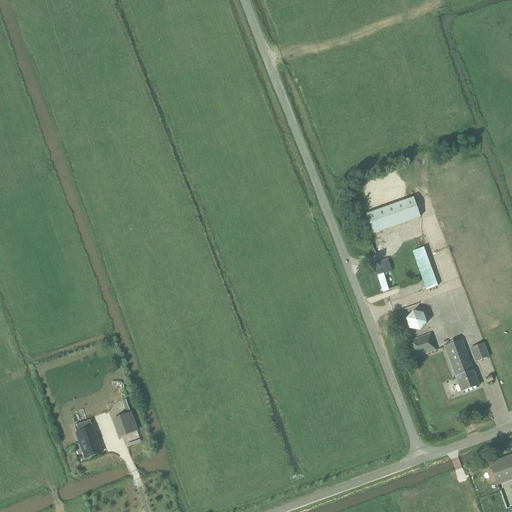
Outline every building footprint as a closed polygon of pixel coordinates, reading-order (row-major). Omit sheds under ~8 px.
[(418,217),(411,198),(364,215),(371,234),(418,217)] [(427,257),(416,262),(419,270),(431,266),(427,257)] [(388,259),(373,264),(383,294),(389,292),(384,275),(392,272),(388,259)] [(421,314),(412,313),(407,319),(410,330),(419,331),(425,324),(421,314)] [(415,358),(435,350),(429,335),(409,343),(415,358)] [(444,348),(462,393),(479,386),(462,341),(444,348)] [(131,414),(114,420),(124,449),(141,443),(131,414)] [(81,435),(78,436),(86,462),(92,460),(103,457),(102,451),(94,430),(83,434),(81,435)] [(511,455),(489,464),(495,481),(511,474),(511,455)]
